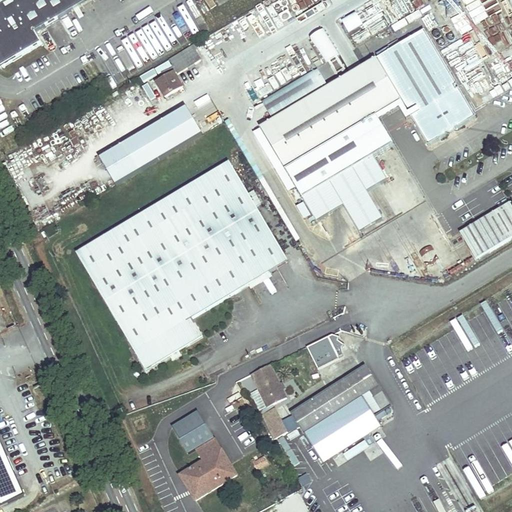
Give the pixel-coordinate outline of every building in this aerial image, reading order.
[(36,34),(81,7),(76,0),(10,0),(3,4),(29,53),(43,45),(36,34)] [(0,69),(29,53),(3,4),(0,6),(0,11),(16,40),(0,49),(0,69)] [(0,49),(16,40),(0,11),(0,49)] [(357,12),(342,19),(348,32),(363,25),(357,12)] [(380,122),(377,117),(402,103),(410,116),(413,114),(414,117),(412,119),(428,147),(446,136),(446,135),(447,134),(450,135),(455,132),(456,129),(458,128),(459,129),(476,118),(459,89),(456,91),(455,88),(457,86),(425,31),(365,67),(274,121),(261,129),(318,223),(344,208),(360,235),(384,220),(368,194),(388,182),(374,158),(395,146),(380,122)] [(201,61),(192,46),(169,60),(173,67),(163,73),(167,79),(160,83),(164,90),(161,91),(165,98),(183,88),(175,74),(177,73),(178,75),(201,61)] [(347,49),(261,101),(274,121),(365,67),(352,57),(347,49)] [(485,100),(505,89),(482,51),(462,62),(485,100)] [(457,85),(463,82),(455,69),(449,72),(457,85)] [(148,98),(140,85),(102,108),(110,121),(148,98)] [(410,116),(402,103),(377,117),(380,122),(400,110),(407,121),(412,119),(410,116)] [(180,138),(185,146),(203,135),(187,109),(100,160),(111,178),(180,138)] [(116,187),(185,146),(180,138),(111,178),(116,187)] [(170,357),(179,352),(203,337),(193,320),(289,262),(230,163),(77,254),(146,372),(170,357)] [(305,203),(297,206),(302,219),(310,215),(305,203)] [(476,260),(511,238),(511,206),(510,204),(460,234),(476,260)] [(410,263),(420,259),(410,234),(399,238),(410,263)] [(336,333),(306,347),(317,369),(347,355),(336,333)] [(179,352),(170,357),(173,363),(183,357),(179,352)] [(267,409),(287,399),(283,391),(280,384),(271,366),(251,376),(258,391),(267,408),(267,409)] [(291,414),(324,464),(382,427),(378,421),(387,416),(385,412),(391,407),(365,367),(291,414)] [(260,411),(267,408),(258,391),(252,394),(260,411)] [(275,440),(288,433),(276,409),(263,416),(275,440)] [(257,441),(250,429),(241,434),(240,435),(240,436),(242,440),(241,442),(245,448),(257,441)] [(222,450),(215,439),(196,450),(204,462),(222,450)] [(0,443),(0,506),(23,496),(0,443)] [(204,462),(180,476),(180,477),(190,493),(196,502),(238,476),(222,450),(204,462)] [(269,465),(265,457),(253,463),(258,471),(269,465)] [(190,493),(180,477),(173,482),(183,498),(190,493)]
